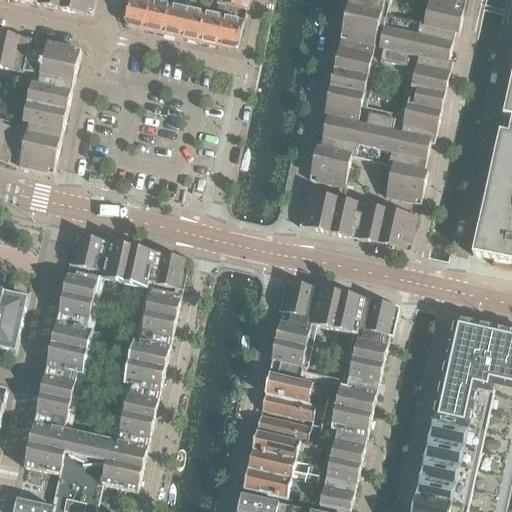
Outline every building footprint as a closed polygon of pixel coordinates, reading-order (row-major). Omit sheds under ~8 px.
[(44,0),(43,8),(93,19),(97,0),(44,0)] [(142,0),(143,1),(140,0),(130,0),(126,21),(127,21),(129,26),(129,27),(144,31),(150,2),(150,0),(142,0)] [(248,11),(250,0),(218,0),(218,5),(219,5),(228,7),(237,9),(248,11)] [(349,9),(325,122),(328,122),(321,151),(318,150),(311,182),(345,190),(350,169),(352,159),(394,169),(392,178),(387,199),(421,207),(429,174),(425,173),(431,145),(435,146),(443,113),(446,98),(453,65),(450,64),(456,35),(460,36),(464,17),(467,5),(445,0),(431,0),(430,6),(425,26),(387,18),(382,43),(377,42),(382,16),(383,11),(351,4),(349,9)] [(351,0),(351,4),(383,11),(385,5),(391,7),(392,0),(351,0)] [(163,35),(169,6),(150,2),(144,31),(163,35)] [(219,47),(228,7),(219,5),(216,16),(206,14),(200,43),(219,47)] [(181,39),(188,10),(169,6),(163,35),(181,39)] [(237,9),(228,7),(219,47),(233,50),(234,49),(238,47),(239,47),(244,23),(233,21),(237,9)] [(200,43),(206,14),(188,10),(181,39),(200,43)] [(8,166),(21,171),(49,177),(52,164),(58,165),(73,97),(80,67),(74,65),(77,52),(0,35),(0,156),(10,161),(8,166)] [(490,186),(474,258),(494,262),(493,267),(511,271),(511,87),(505,120),(511,121),(511,130),(511,137),(502,135),(490,186)] [(191,189),(193,181),(187,180),(185,180),(185,182),(184,187),(191,189)] [(300,229),(411,253),(419,218),(308,194),(300,229)] [(179,292),(184,270),(186,262),(83,239),(81,247),(76,270),(79,270),(80,270),(100,275),(105,276),(104,282),(105,282),(147,292),(148,292),(150,286),(155,287),(176,292),(179,292)] [(97,511),(98,509),(100,509),(105,488),(108,489),(140,496),(182,304),(160,299),(152,297),(141,344),(136,343),(135,343),(126,387),(131,388),(119,445),(114,443),(72,434),(66,433),(79,377),(84,378),(85,378),(95,333),(94,333),(89,332),(99,285),(91,283),(69,279),(26,471),(58,478),(60,478),(56,500),(58,500),(56,507),(55,511),(44,508),(19,502),(16,511),(97,511)] [(274,362),(271,376),(272,377),(300,383),(303,369),(304,369),(305,361),(312,328),(360,338),(348,390),(342,389),(332,432),(338,434),(321,510),(329,511),(352,511),(389,350),(382,348),(385,338),(392,340),(393,338),(389,337),(396,309),(293,286),(287,314),(284,313),(284,315),(292,317),(290,326),(282,325),(274,361),(274,362)] [(0,350),(16,354),(24,319),(28,300),(0,294),(0,350)] [(511,334),(456,322),(414,511),(507,511),(511,491),(511,334)] [(272,377),(268,397),(310,407),(310,405),(312,405),(314,397),(330,400),(332,389),(300,383),(272,377)] [(5,410),(9,394),(0,391),(0,433),(2,424),(5,410)] [(326,418),(327,411),(328,408),(312,405),(310,405),(310,407),(268,397),(264,412),(314,423),(315,416),(326,418)] [(309,446),(309,445),(312,430),(263,419),(259,435),(309,446)] [(309,446),(259,435),(255,454),(297,464),(299,457),(312,460),(311,467),(321,469),(326,449),(309,445),(309,446)] [(255,454),(251,473),(317,488),(318,481),(319,481),(322,469),(321,469),(311,467),(308,477),(295,475),(297,464),(255,454)] [(248,495),(248,494),(308,507),(313,504),(317,488),(251,473),(246,494),(248,495)] [(290,511),(291,509),(244,499),(241,511),(290,511)]
